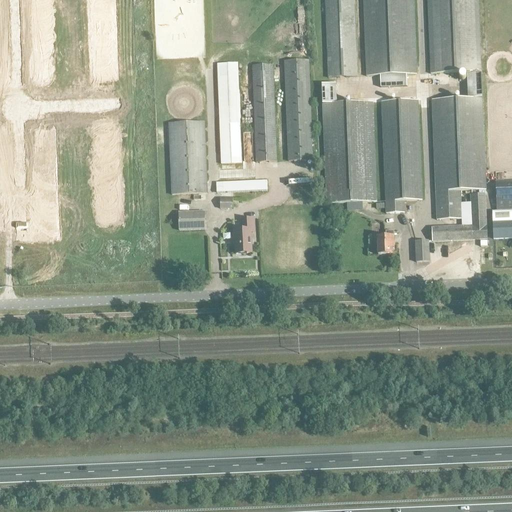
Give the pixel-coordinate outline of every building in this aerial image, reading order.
[(354,0),(325,0),(329,80),(358,79),(354,0)] [(414,0),(363,0),(366,78),(380,77),(381,89),(407,88),(407,76),(418,76),(414,0)] [(478,0),(427,0),(431,75),(482,73),(478,0)] [(309,61),(284,62),(288,163),(313,162),(309,61)] [(239,64),(218,65),(219,122),(222,165),(243,165),(242,128),(239,64)] [(273,66),(252,66),(256,164),(277,163),(273,66)] [(468,99),(431,101),(433,128),(436,221),(463,220),(462,204),(462,197),(461,192),(461,191),(472,191),(475,190),(479,190),(485,190),(487,190),(484,128),(483,99),(482,99),(481,73),(467,74),(468,99)] [(377,92),(376,83),(365,84),(365,92),(377,92)] [(336,85),(322,85),(322,105),(323,128),(326,205),(377,203),(375,128),(374,103),(337,104),(336,85)] [(418,101),(382,103),(386,214),(404,214),(404,204),(407,204),(407,202),(422,201),(418,101)] [(205,123),(196,123),(168,124),(171,196),(208,195),(205,123)] [(107,174),(121,174),(121,142),(116,142),(116,134),(98,135),(98,162),(99,171),(107,171),(107,174)] [(267,182),(216,183),(217,193),(267,191),(267,182)] [(511,211),(511,210),(511,182),(495,183),(497,211),(511,211)] [(463,227),(431,228),(432,243),(487,241),(487,196),(485,196),(485,190),(479,190),(479,196),(476,196),(475,196),(475,190),(472,191),(472,196),(470,196),(470,203),(471,226),(463,227)] [(233,210),(233,199),(220,199),(220,210),(233,210)] [(511,222),(511,217),(511,211),(497,211),(493,212),(493,224),(511,222)] [(205,213),(179,214),(180,232),(206,231),(205,213)] [(236,255),(252,254),(251,233),(255,233),(254,220),(243,220),(243,231),(234,232),(234,241),(236,241),(236,255)] [(511,222),(493,224),(494,240),(511,239),(511,222)] [(395,251),(394,238),(394,232),(386,232),(386,238),(374,238),(374,246),(378,246),(378,256),(393,255),(393,251),(395,251)] [(416,264),(430,263),(429,242),(415,242),(416,264)]
